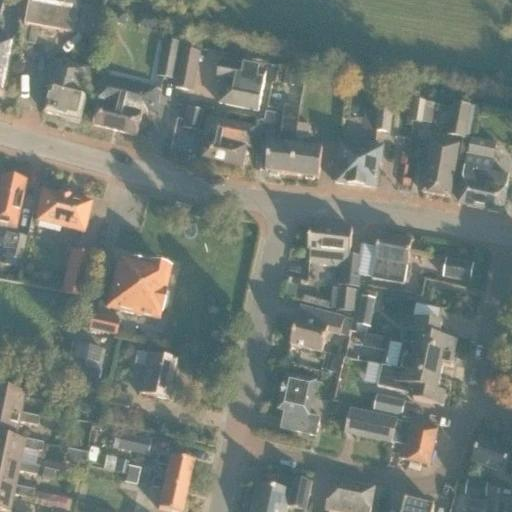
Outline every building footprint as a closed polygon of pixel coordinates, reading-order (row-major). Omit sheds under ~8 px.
[(28,0),(23,27),(72,36),(79,3),(79,0),(28,0)] [(14,42),(4,40),(5,33),(0,32),(0,93),(3,94),(14,42)] [(158,78),(175,81),(181,44),(164,41),(158,78)] [(175,91),(194,94),(203,46),(185,42),(175,91)] [(85,97),(92,68),(55,60),(48,88),(54,89),(48,114),(84,122),(89,98),(85,97)] [(222,85),(218,107),(258,115),(265,83),(258,81),(261,69),(245,66),(245,69),(220,64),(216,84),(222,85)] [(157,118),(164,92),(108,77),(95,126),(139,138),(145,115),(157,118)] [(414,104),(413,124),(433,126),(435,105),(414,104)] [(378,105),(376,134),(393,135),(396,107),(378,105)] [(454,105),(448,136),(470,141),(476,110),(454,105)] [(269,174),(294,176),(300,126),(302,110),(285,108),(282,137),(287,138),(286,146),(272,144),(269,174)] [(177,122),(176,127),(184,129),(184,130),(201,134),(205,112),(188,109),(186,120),(180,119),(177,122)] [(263,140),(264,133),(266,120),(258,119),(256,129),(228,123),(229,115),(213,111),(211,120),(210,120),(201,163),(245,172),(249,149),(256,150),(258,139),(263,140)] [(268,113),(266,120),(264,133),(277,135),(281,116),(268,113)] [(311,127),(300,126),(294,176),(320,178),(324,150),(303,148),(304,140),(309,140),(311,127)] [(495,161),(498,144),(472,139),(469,156),(495,161)] [(452,199),(461,146),(432,141),(423,194),(452,199)] [(382,166),(384,149),(341,144),(336,184),(377,188),(380,166),(382,166)] [(511,176),(492,173),(489,172),(470,169),(466,168),(460,202),(469,204),(469,208),(504,214),(511,176)] [(0,226),(16,230),(27,183),(0,177),(0,178),(0,226)] [(85,234),(92,204),(71,198),(68,194),(63,193),(59,196),(43,192),(35,223),(85,234)] [(347,268),(344,290),(357,291),(359,291),(361,278),(356,278),(358,268),(349,267),(350,259),(351,259),(353,231),(311,227),(309,252),(312,253),(310,265),(347,268)] [(22,263),(27,239),(3,234),(0,249),(6,250),(4,259),(22,263)] [(380,237),(374,273),(372,281),(405,287),(413,242),(380,237)] [(92,256),(70,251),(60,293),(82,298),(92,256)] [(108,311),(137,317),(136,322),(156,326),(157,321),(158,322),(161,311),(165,311),(168,297),(164,296),(169,271),(119,260),(108,311)] [(474,264),(452,261),(449,279),(471,283),(474,264)] [(344,290),(338,289),(336,311),(355,313),(357,291),(344,290)] [(368,336),(369,329),(371,330),(377,301),(362,298),(356,327),(358,327),(356,334),(368,336)] [(353,322),(346,320),(302,309),(299,321),(298,321),(292,347),(323,355),(328,334),(348,339),(353,322)] [(91,315),(88,332),(115,337),(118,322),(91,315)] [(403,344),(455,356),(458,342),(440,338),(443,325),(413,319),(411,331),(406,330),(403,344)] [(378,351),(380,339),(380,338),(368,336),(356,334),(355,343),(366,345),(365,349),(378,351)] [(455,356),(403,344),(400,357),(405,358),(402,371),(441,380),(444,367),(452,369),(455,356)] [(131,346),(126,345),(120,350),(119,354),(123,359),(128,360),(134,356),(135,351),(131,346)] [(65,385),(96,393),(105,354),(74,346),(65,385)] [(176,362),(148,356),(136,353),(134,365),(146,368),(140,395),(168,401),(176,362)] [(438,392),(441,380),(402,371),(382,366),(377,388),(409,395),(411,387),(417,388),(414,401),(443,408),(446,394),(438,392)] [(317,438),(321,419),(311,417),(318,383),(288,377),(280,412),(286,413),(282,431),(317,438)] [(0,389),(0,416),(19,420),(20,417),(23,401),(42,405),(44,396),(24,392),(23,395),(0,389)] [(105,404),(129,410),(132,397),(108,392),(105,404)] [(402,418),(406,403),(377,396),(374,412),(402,418)] [(408,424),(408,426),(398,424),(399,421),(351,411),(346,435),(393,445),(394,443),(403,446),(400,461),(430,467),(438,430),(408,424)] [(38,420),(20,417),(19,420),(0,416),(0,440),(14,443),(18,425),(36,429),(38,420)] [(122,434),(118,450),(146,456),(150,440),(122,434)] [(0,440),(0,465),(19,469),(20,465),(23,452),(40,456),(43,446),(23,441),(22,445),(14,443),(0,440)] [(472,463),(511,478),(511,458),(510,458),(511,451),(510,451),(481,440),(472,463)] [(169,469),(165,483),(165,485),(187,490),(194,464),(170,459),(170,460),(158,457),(156,466),(169,469)] [(19,469),(0,465),(0,489),(13,493),(14,489),(17,474),(36,478),(38,469),(20,465),(19,469)] [(127,467),(125,476),(138,479),(140,470),(127,467)] [(53,471),(44,469),(42,478),(51,481),(53,471)] [(138,479),(125,476),(123,485),(136,487),(138,479)] [(286,511),(287,510),(298,511),(308,511),(314,484),(280,477),(277,490),(260,486),(255,511),(286,511)] [(160,511),(182,511),(187,490),(165,485),(165,483),(153,480),(151,488),(164,491),(159,511),(160,511)] [(371,511),(376,490),(331,482),(325,511),(371,511)] [(466,496),(487,499),(489,486),(468,483),(466,496)] [(33,493),(14,489),(13,493),(0,489),(0,511),(9,511),(12,498),(31,502),(33,493)] [(434,511),(435,508),(406,501),(403,511),(434,511)] [(474,511),(511,511),(511,507),(469,503),(468,511),(474,511)]
